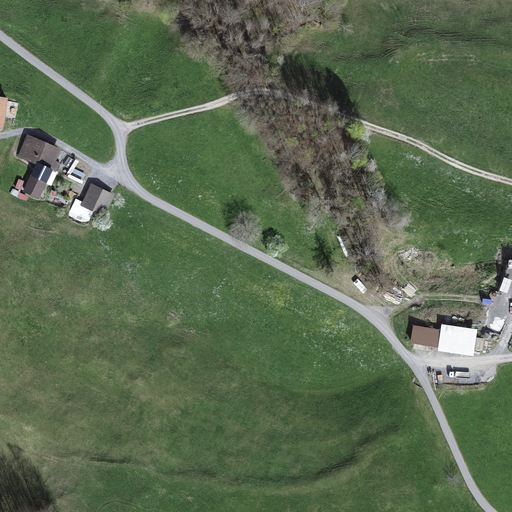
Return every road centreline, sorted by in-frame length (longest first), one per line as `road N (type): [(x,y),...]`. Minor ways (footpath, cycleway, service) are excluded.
road 1 (residential): [(0,35),(114,122),(122,166),(148,197),(372,317),(424,382),(492,511)]
road 2 (motorway): [(0,98),(511,301)]
road 3 (track): [(388,261),(418,296),(511,309)]
